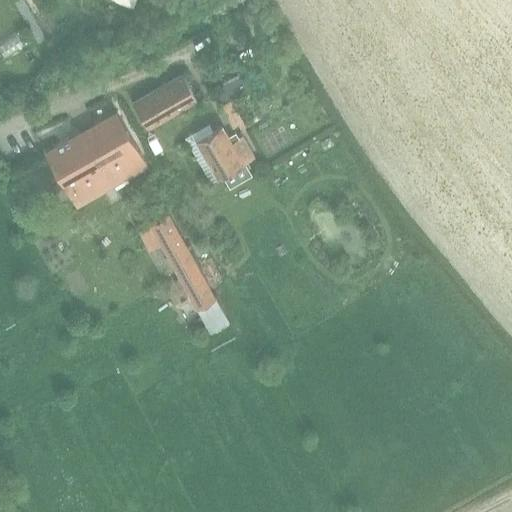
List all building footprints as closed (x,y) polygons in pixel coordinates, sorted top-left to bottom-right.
[(147,126),(197,97),(182,70),(132,99),(147,126)] [(243,124),(230,99),(219,105),(230,126),(238,122),(240,126),(243,124)] [(44,151),(76,205),(147,166),(116,108),(44,151)] [(230,139),(221,123),(195,138),(223,187),(260,165),(242,133),(230,139)] [(215,297),(167,214),(146,226),(157,247),(161,244),(196,307),(215,297)]
